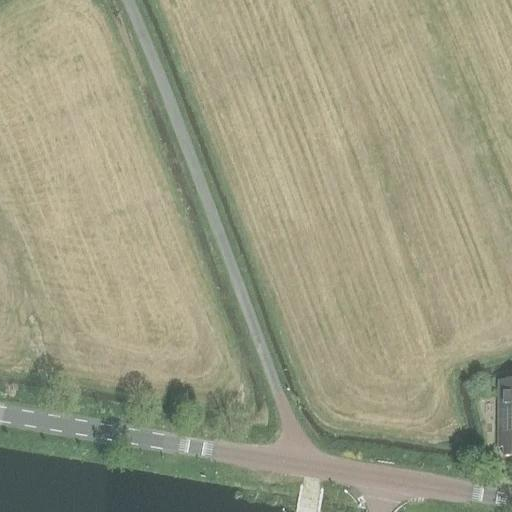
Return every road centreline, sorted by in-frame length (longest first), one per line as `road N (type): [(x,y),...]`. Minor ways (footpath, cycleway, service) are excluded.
road 1 (unclassified): [(305,463),(126,0)]
road 2 (tertiary): [(305,463),(0,412)]
road 3 (tertiary): [(511,503),(385,480)]
